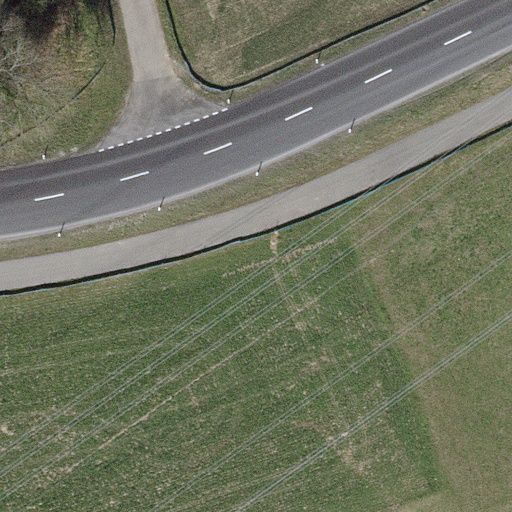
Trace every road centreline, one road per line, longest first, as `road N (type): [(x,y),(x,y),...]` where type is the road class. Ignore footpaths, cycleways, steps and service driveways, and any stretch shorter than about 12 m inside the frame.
road 1 (tertiary): [(0,204),(171,168),(511,18)]
road 2 (track): [(171,168),(139,0)]
